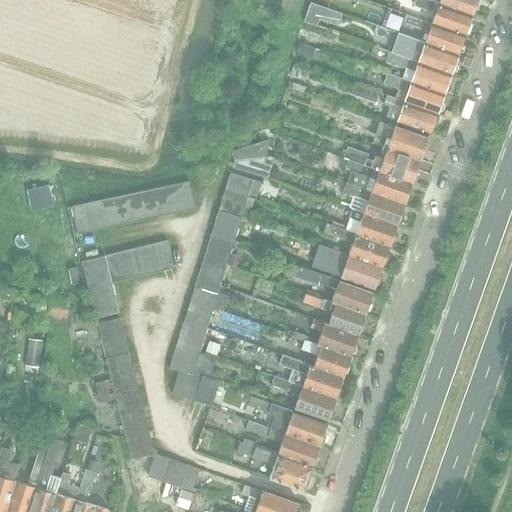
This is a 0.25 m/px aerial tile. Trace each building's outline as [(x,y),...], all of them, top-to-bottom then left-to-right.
[(433,13),(429,22),(463,33),(470,14),(436,2),(429,0),(414,0),(412,6),(433,13)] [(475,0),(436,0),(436,2),(470,14),(475,0)] [(427,32),(423,42),(456,53),(463,33),(429,22),(405,13),(402,23),(427,32)] [(336,33),(307,22),(304,30),(333,41),(336,33)] [(419,52),(416,61),(450,72),(456,53),(423,42),(406,36),(402,47),(419,52)] [(405,65),(400,77),(442,92),(450,72),(416,61),(404,56),(391,52),(389,61),(405,65)] [(442,92),(400,77),(399,79),(386,75),(384,83),(397,87),(394,96),(436,111),(436,109),(441,109),(443,103),(439,101),(442,92)] [(378,92),(354,83),(350,92),(375,101),(378,92)] [(428,131),(436,111),(394,96),(394,97),(390,96),(387,104),(400,109),(397,120),(428,131)] [(393,124),(385,147),(419,159),(427,135),(393,124)] [(268,136),(230,149),(233,158),(231,165),(266,177),(273,155),(265,152),(268,136)] [(343,156),(349,158),(348,159),(364,165),(364,164),(368,153),(347,145),(343,156)] [(411,182),(419,159),(385,147),(382,155),(372,152),(367,165),(367,166),(377,169),(411,182)] [(411,182),(377,169),(367,166),(367,165),(364,164),(364,165),(348,159),(345,168),(368,176),(364,188),(404,202),(405,200),(408,199),(410,194),(408,191),(411,182)] [(225,188),(248,195),(256,197),(261,182),(229,172),(225,188)] [(189,180),(177,183),(176,183),(182,210),(195,207),(189,180)] [(400,212),(404,202),(364,188),(345,182),(342,190),(356,195),(352,207),(353,207),(363,211),(396,224),(397,221),(401,220),(403,215),(400,212)] [(176,183),(166,185),(163,186),(169,213),(182,210),(176,183)] [(28,190),(32,209),(52,205),(47,185),(28,190)] [(163,186),(154,188),(150,189),(156,216),(169,213),(163,186)] [(248,195),(225,188),(218,209),(241,216),(248,195)] [(150,189),(142,190),(137,191),(143,219),(156,216),(150,189)] [(137,191),(124,194),(130,221),(143,219),(137,191)] [(124,194),(111,197),(117,224),(130,221),(124,194)] [(111,197),(98,200),(104,227),(117,224),(111,197)] [(98,200),(85,202),(91,230),(104,227),(98,200)] [(85,202),(72,205),(78,233),(91,230),(85,202)] [(393,233),(396,224),(363,211),(353,207),(349,217),(345,229),(344,229),(389,245),(390,242),(394,241),(395,236),(393,233)] [(386,253),(389,245),(344,229),(345,229),(326,222),(323,231),(342,237),(352,241),(348,253),(348,254),(381,266),(382,264),(386,262),(388,257),(386,253)] [(210,232),(203,255),(225,262),(233,239),(210,232)] [(167,239),(154,242),(161,270),(173,267),(167,239)] [(154,242),(142,245),(148,273),(161,270),(154,242)] [(378,274),(381,266),(348,254),(348,253),(322,244),(319,253),(345,262),(340,275),(374,287),(375,284),(379,283),(381,278),(378,274)] [(142,245),(129,248),(136,276),(148,273),(142,245)] [(129,248),(117,251),(123,279),(136,276),(129,248)] [(117,251),(104,254),(111,282),(123,279),(117,251)] [(104,254),(80,260),(91,304),(115,298),(111,282),(104,254)] [(203,255),(196,276),(218,283),(225,262),(203,255)] [(371,304),(369,301),(372,291),(313,270),(298,264),(294,276),(309,281),(310,279),(336,288),(331,300),(365,313),(366,310),(369,308),(371,304)] [(193,284),(215,291),(216,291),(218,283),(196,276),(193,284)] [(193,284),(189,296),(211,303),(215,291),(193,284)] [(363,325),(362,322),(365,313),(331,300),(331,301),(324,299),(304,291),(301,300),(332,311),(328,322),(357,333),(358,331),(362,330),(363,325)] [(51,294),(48,315),(66,318),(69,297),(51,294)] [(189,296),(185,308),(208,315),(211,303),(189,296)] [(115,298),(91,304),(95,317),(118,311),(115,298)] [(185,308),(181,320),(204,327),(208,315),(185,308)] [(354,351),(356,346),(354,343),(357,333),(328,322),(328,323),(298,312),(295,321),(321,330),(316,343),(350,355),(351,352),(354,351)] [(97,322),(100,334),(122,329),(119,317),(97,322)] [(181,320),(177,331),(200,339),(204,327),(181,320)] [(122,329),(100,334),(103,346),(125,340),(122,329)] [(177,331),(173,343),(196,351),(200,339),(177,331)] [(42,340),(28,338),(25,365),(39,366),(42,340)] [(349,367),(347,364),(350,355),(316,343),(315,342),(315,343),(304,339),(301,347),(318,353),(313,365),(342,375),(343,373),(347,372),(349,367)] [(125,340),(103,346),(105,358),(128,352),(125,340)] [(173,343),(170,354),(192,362),(196,351),(173,343)] [(128,352),(105,358),(108,369),(131,363),(128,352)] [(341,388),(339,385),(342,375),(313,365),(282,353),(279,362),(291,366),(286,379),(301,384),(335,396),(336,394),(339,393),(341,388)] [(192,362),(170,354),(166,366),(176,369),(187,372),(189,373),(189,372),(192,362)] [(131,363),(108,369),(111,380),(134,374),(131,363)] [(187,372),(176,369),(169,391),(180,395),(187,372)] [(187,372),(180,395),(191,398),(198,376),(189,372),(189,373),(187,372)] [(199,373),(198,376),(191,398),(209,404),(217,379),(199,373)] [(134,374),(111,380),(114,391),(137,385),(134,374)] [(334,409),(332,405),(335,396),(301,384),(286,379),(274,375),(271,383),(299,393),(294,406),(327,418),(328,415),(332,414),(334,409)] [(137,385),(114,391),(117,402),(139,396),(137,385)] [(322,432),(326,422),(250,395),(247,404),(275,414),(270,427),(318,444),(319,442),(322,441),(324,436),(322,432)] [(139,396),(117,402),(119,413),(142,407),(139,396)] [(142,407),(119,413),(122,424),(145,418),(142,407)] [(145,418),(122,424),(125,435),(148,429),(145,418)] [(315,454),(318,444),(270,427),(249,420),(246,428),(282,440),(277,453),(311,465),(311,464),(315,462),(317,458),(315,454)] [(148,429),(125,435),(128,446),(151,441),(148,429)] [(49,511),(55,492),(60,477),(52,475),(60,448),(62,440),(50,437),(47,447),(47,446),(40,469),(27,511),(49,511)] [(151,441),(128,446),(131,458),(154,452),(151,441)] [(27,511),(40,469),(47,446),(40,444),(27,483),(15,479),(5,511),(27,511)] [(309,479),(307,475),(311,465),(277,453),(277,454),(255,446),(252,456),(273,464),(268,477),(302,489),(303,485),(307,484),(309,479)] [(20,463),(8,463),(12,450),(1,447),(0,450),(0,511),(2,511),(3,511),(4,511),(5,511),(15,479),(20,463)] [(147,475),(158,479),(166,456),(155,453),(147,475)] [(166,456),(158,479),(169,482),(177,460),(166,456)] [(177,460),(169,482),(180,486),(188,464),(177,460)] [(188,464),(180,486),(190,490),(198,468),(188,464)] [(85,502),(91,482),(95,470),(85,467),(81,479),(78,487),(79,488),(76,498),(70,511),(106,511),(108,509),(85,502)] [(79,488),(78,487),(67,483),(70,475),(62,473),(60,477),(55,492),(49,511),(70,511),(76,498),(79,488)] [(294,511),(297,502),(261,489),(261,490),(244,484),(241,492),(249,495),(244,507),(256,511),(294,511)]
